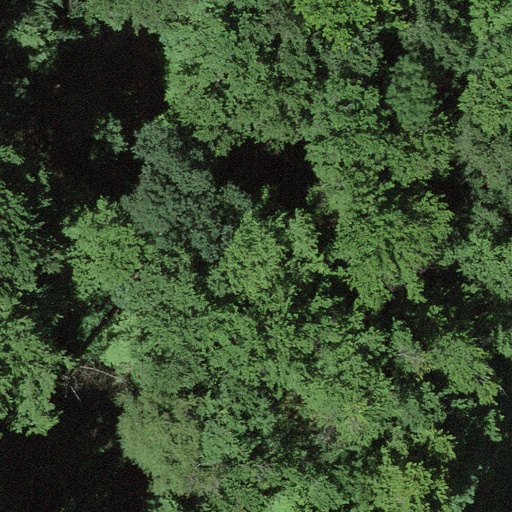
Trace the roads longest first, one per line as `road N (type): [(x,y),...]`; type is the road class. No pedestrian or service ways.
road 1 (track): [(103,511),(105,454),(175,0)]
road 2 (track): [(0,135),(110,0)]
